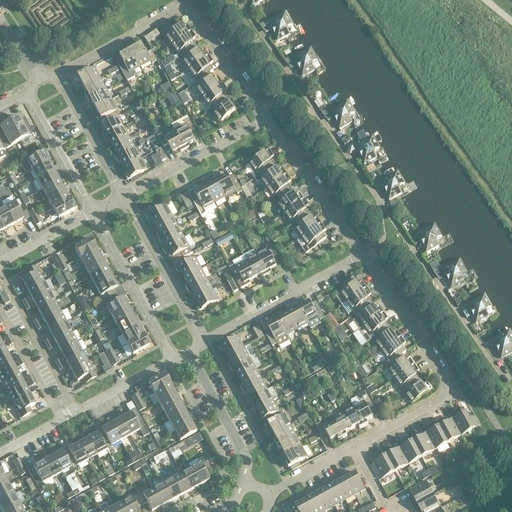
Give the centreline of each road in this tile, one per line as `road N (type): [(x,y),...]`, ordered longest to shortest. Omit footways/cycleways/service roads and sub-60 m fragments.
road 1 (residential): [(270,496),(445,393),(444,377),(365,258)]
road 2 (unclassified): [(379,203),(506,380)]
road 3 (residential): [(200,342),(362,254)]
road 4 (residential): [(362,254),(264,117)]
road 5 (residential): [(200,342),(123,196)]
road 6 (residential): [(91,213),(169,358)]
road 7 (residential): [(123,196),(264,117)]
road 8 (residential): [(73,412),(0,278)]
road 9 (residential): [(53,73),(184,4)]
road 10 (residential): [(244,482),(246,459),(189,355)]
road 11 (residential): [(123,196),(53,73)]
road 12 (residential): [(23,91),(91,213)]
road 13 (unclassified): [(237,0),(316,113)]
road 14 (residential): [(259,111),(184,4)]
